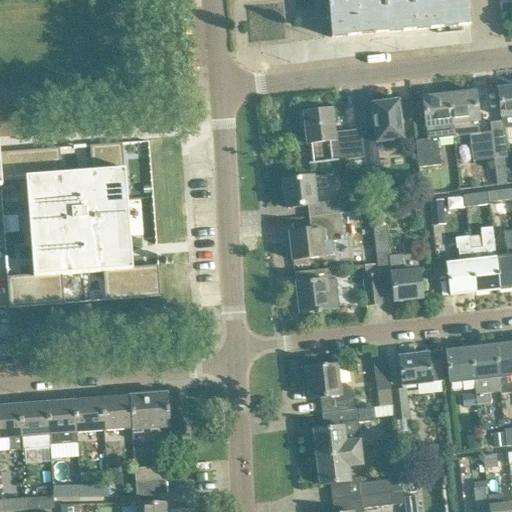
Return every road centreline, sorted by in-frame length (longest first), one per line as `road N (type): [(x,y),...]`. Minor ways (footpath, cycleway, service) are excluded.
road 1 (residential): [(493,56),(218,96)]
road 2 (residential): [(236,350),(511,319)]
road 3 (residential): [(236,350),(218,96)]
road 4 (residential): [(238,368),(0,384)]
road 5 (residential): [(246,511),(238,368)]
